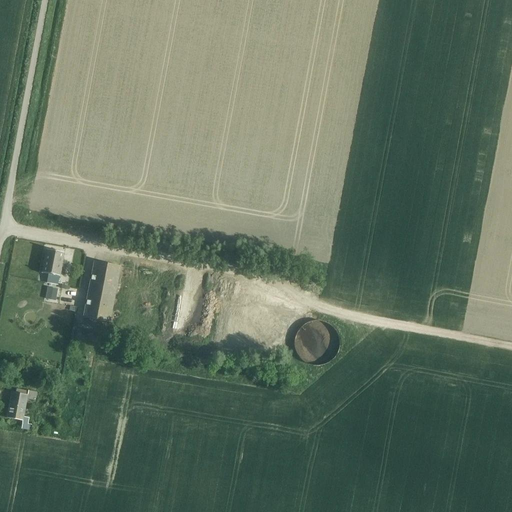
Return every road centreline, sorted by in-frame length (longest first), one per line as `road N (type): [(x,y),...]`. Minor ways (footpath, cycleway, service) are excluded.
road 1 (track): [(511,346),(317,308),(250,275),(197,264)]
road 2 (unclassified): [(0,243),(45,0)]
